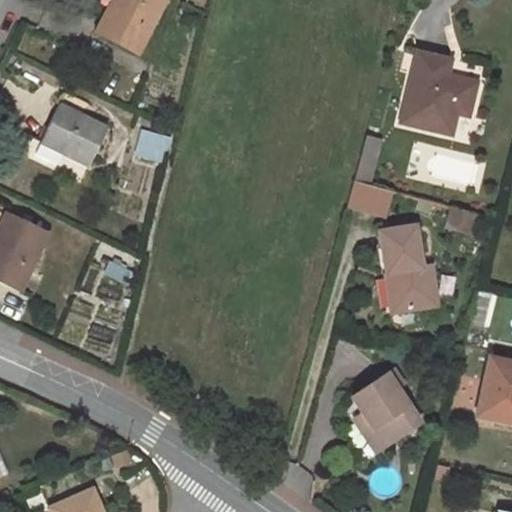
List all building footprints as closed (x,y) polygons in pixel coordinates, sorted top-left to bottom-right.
[(164,0),(115,0),(114,4),(99,34),(136,54),(164,0)] [(450,60),(416,52),(405,101),(400,122),(451,134),(456,113),(467,116),(475,82),(446,75),(450,60)] [(105,129),(57,106),(40,142),(41,142),(35,155),(56,165),(63,152),(88,165),(105,129)] [(134,161),(164,164),(167,135),(136,133),(134,161)] [(377,141),(364,138),(361,150),(373,154),(377,141)] [(373,154),(361,150),(352,181),(365,184),(373,154)] [(385,218),(389,192),(349,184),(344,211),(385,218)] [(475,213),(451,207),(446,226),(470,233),(475,213)] [(48,234),(8,215),(0,230),(0,283),(20,293),(48,234)] [(406,221),(386,224),(387,231),(407,227),(406,221)] [(387,231),(378,232),(385,273),(392,272),(398,311),(436,305),(430,265),(421,266),(414,226),(407,227),(387,231)] [(392,272),(385,273),(391,312),(398,311),(392,272)] [(511,364),(489,360),(477,414),(511,422),(511,364)] [(392,370),(351,398),(361,413),(384,447),(419,424),(394,386),(400,382),(392,370)] [(361,413),(353,419),(375,453),(384,447),(361,413)] [(101,511),(92,489),(48,508),(49,511),(101,511)]
